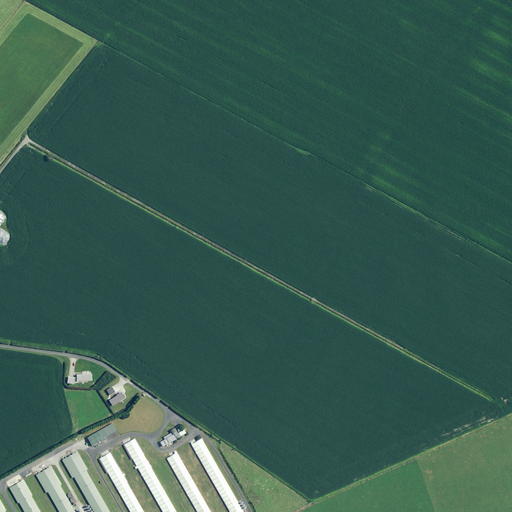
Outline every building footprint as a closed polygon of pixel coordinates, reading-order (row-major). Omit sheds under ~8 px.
[(82,373),(82,375),(76,375),(77,382),(92,381),(91,372),(82,373)] [(96,433),(87,438),(92,446),(103,440),(102,439),(116,431),(112,423),(96,433)] [(162,447),(181,437),(180,436),(186,433),(185,430),(178,433),(176,428),(170,431),(173,435),(160,442),(162,447)] [(187,442),(226,511),(242,511),(199,436),(187,442)] [(122,444),(160,511),(175,511),(133,438),(122,444)] [(59,460),(88,511),(107,511),(73,452),(59,460)] [(96,458),(126,511),(142,511),(108,452),(96,458)] [(208,511),(173,453),(162,459),(193,511),(208,511)] [(34,475),(55,511),(72,511),(47,467),(34,475)]
